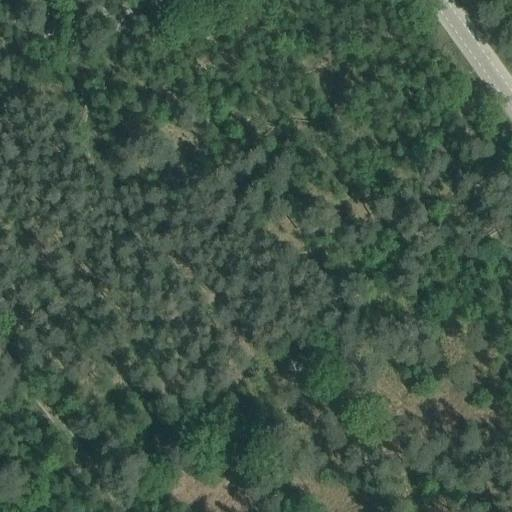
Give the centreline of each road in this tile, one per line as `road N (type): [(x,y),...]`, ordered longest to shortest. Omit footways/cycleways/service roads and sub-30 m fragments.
road 1 (track): [(0,340),(134,511)]
road 2 (tertiary): [(511,99),(440,0)]
